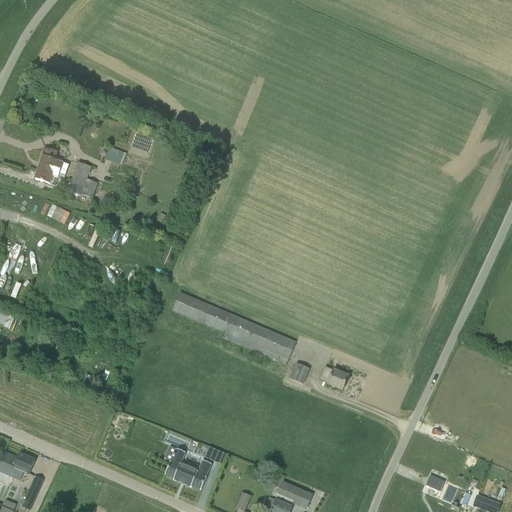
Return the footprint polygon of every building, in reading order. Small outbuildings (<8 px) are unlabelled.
[(122,166),(126,154),(111,148),(106,160),(122,166)] [(57,153),(46,149),(43,158),(42,158),(40,162),(41,163),(38,173),(57,179),(58,176),(64,178),(69,165),(59,162),(54,161),(57,153)] [(84,188),(81,196),(93,200),(98,184),(87,180),(91,168),(78,164),(71,184),(84,188)] [(35,180),(45,184),(55,187),(57,179),(38,173),(35,180)] [(68,192),(81,196),(84,188),(71,184),(68,192)] [(286,366),(296,343),(180,294),(172,311),(225,334),(222,339),(286,366)] [(0,325),(8,330),(14,319),(0,311),(0,325)] [(309,370),(296,364),(290,380),(303,385),(309,370)] [(327,385),(328,385),(342,391),(348,377),(333,371),(327,385)] [(164,443),(186,451),(190,441),(168,433),(164,443)] [(209,448),(205,459),(213,462),(218,452),(209,448)] [(166,476),(175,480),(175,481),(193,489),(193,488),(202,492),(208,479),(207,478),(212,465),(204,462),(199,473),(181,465),(186,454),(178,450),(178,451),(173,463),(172,463),(166,476)] [(3,452),(0,458),(0,473),(20,482),(23,474),(28,477),(35,462),(19,455),(18,458),(3,452)] [(260,476),(263,469),(255,466),(252,473),(260,476)] [(23,507),(30,511),(43,481),(36,478),(23,507)] [(430,478),(427,486),(440,491),(443,484),(430,478)] [(308,494),(282,483),(277,495),(279,496),(271,511),(289,511),(291,509),(291,508),(294,502),(303,506),(308,494)] [(484,511),(497,511),(501,505),(477,496),(472,507),(484,511)] [(6,501),(1,511),(14,511),(17,505),(6,501)]
